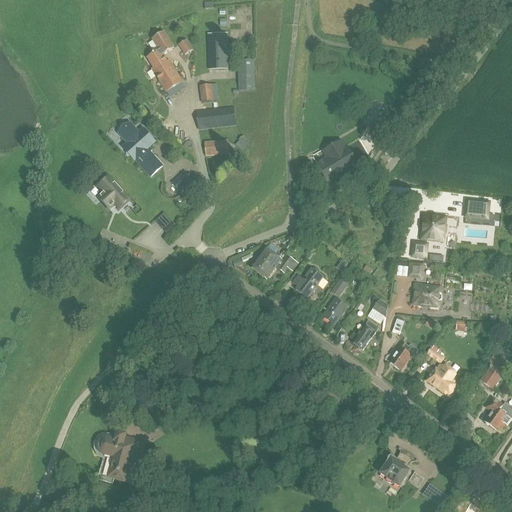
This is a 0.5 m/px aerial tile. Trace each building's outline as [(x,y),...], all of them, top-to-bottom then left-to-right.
[(415,0),(414,15),(425,16),(427,0),(426,0),(415,0)] [(152,70),(166,93),(183,82),(169,60),(167,62),(163,55),(174,48),(164,32),(155,37),(151,40),(158,52),(148,58),(154,68),(152,70)] [(208,34),(209,70),(229,70),(228,34),(208,34)] [(179,45),(185,56),(194,50),(187,40),(179,45)] [(238,61),(239,92),(255,91),(255,61),(238,61)] [(171,91),(174,98),(190,90),(186,83),(171,91)] [(200,87),(202,103),(214,102),(214,100),(218,99),(218,97),(217,85),(200,87)] [(196,112),(199,131),(236,126),(234,107),(196,112)] [(136,161),(151,177),(163,167),(150,153),(152,151),(149,148),(156,142),(144,129),(143,129),(139,132),(131,123),(118,134),(127,145),(123,148),(135,161),(136,161)] [(235,145),(242,152),(247,148),(246,147),(251,143),(244,136),(238,140),(239,141),(235,145)] [(204,143),(206,157),(230,154),(229,140),(204,143)] [(328,158),(317,165),(329,185),(359,167),(358,164),(369,158),(367,153),(355,160),(347,147),(345,148),(343,146),(337,144),(328,150),(326,156),(328,158)] [(172,184),(180,193),(194,181),(186,171),(172,184)] [(98,197),(109,209),(114,204),(118,208),(127,199),(108,178),(106,175),(96,184),(99,187),(103,192),(98,197)] [(489,220),(491,202),(466,199),(464,218),(489,220)] [(125,215),(136,207),(133,202),(121,211),(125,215)] [(422,240),(444,242),(446,218),(439,218),(438,216),(433,216),(432,217),(424,216),(422,240)] [(169,219),(162,226),(171,235),(178,229),(169,219)] [(93,252),(123,264),(128,251),(97,240),(91,237),(85,252),(92,254),(93,252)] [(292,242),(287,249),(289,252),(295,243),(292,242)] [(413,257),(427,259),(428,245),(414,243),(413,257)] [(251,268),(260,275),(275,255),(265,248),(251,268)] [(281,253),(285,256),(289,252),(285,248),(281,253)] [(260,275),(267,281),(276,268),(285,274),(294,260),(288,255),(283,261),(282,260),(275,255),(260,275)] [(242,266),(240,259),(233,262),(235,268),(242,266)] [(409,278),(416,278),(423,279),(424,265),(410,264),(409,278)] [(296,292),(307,300),(324,279),(312,270),(306,278),(310,281),(308,283),(299,277),(293,284),(299,288),(296,292)] [(331,293),(339,298),(349,285),(341,279),(331,293)] [(441,293),(442,288),(415,286),(414,306),(440,308),(440,301),(443,300),(443,295),(441,293)] [(323,318),(335,326),(348,308),(336,300),(323,318)] [(368,317),(380,325),(385,318),(386,319),(389,306),(380,300),(368,317)] [(393,333),(400,336),(405,323),(397,320),(393,333)] [(353,344),(364,352),(380,330),(369,322),(358,337),(354,334),(351,338),(355,341),(353,344)] [(400,349),(390,363),(401,371),(411,357),(413,359),(419,352),(411,346),(409,348),(402,343),(399,348),(400,349)] [(427,355),(440,364),(445,358),(438,353),(440,350),(434,345),(427,355)] [(497,355),(506,361),(510,354),(502,348),(497,355)] [(481,382),(493,390),(505,373),(499,370),(505,362),(495,355),(488,365),(491,367),(490,368),(491,368),(481,382)] [(447,393),(450,395),(452,394),(455,389),(456,386),(453,384),(454,383),(452,381),(455,376),(455,373),(448,368),(446,371),(441,367),(438,371),(436,370),(428,382),(445,394),(447,393)] [(119,377),(122,384),(133,380),(130,373),(119,377)] [(485,423),(497,431),(502,423),(507,427),(511,420),(511,409),(505,404),(503,407),(493,400),(486,409),(491,413),(489,416),(490,416),(485,423)] [(114,479),(133,485),(139,464),(135,463),(133,471),(128,470),(132,456),(138,457),(141,445),(128,441),(126,438),(127,436),(118,433),(117,436),(110,434),(109,440),(105,440),(102,441),(100,445),(100,449),(102,452),(105,454),(97,480),(113,484),(114,479)] [(395,484),(400,488),(409,476),(410,476),(410,475),(411,475),(411,474),(411,473),(411,472),(411,471),(410,471),(410,470),(409,470),(408,470),(395,461),(395,460),(394,459),(393,458),(392,458),(391,458),(391,459),(390,459),(390,460),(389,460),(389,461),(389,462),(380,474),(386,478),(386,479),(386,480),(387,482),(389,484),(391,484),(393,484),(395,484)] [(436,501),(434,503),(441,507),(448,497),(430,485),(425,493),(436,501)]
